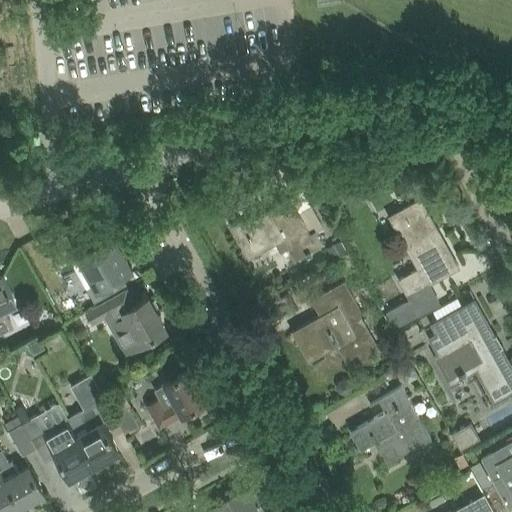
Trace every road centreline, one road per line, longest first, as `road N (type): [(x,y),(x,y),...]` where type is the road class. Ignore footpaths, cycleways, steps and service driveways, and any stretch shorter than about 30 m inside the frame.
road 1 (residential): [(143,164),(301,120),(443,134)]
road 2 (residential): [(277,408),(143,164)]
road 3 (residential): [(97,511),(277,408)]
road 4 (residential): [(0,206),(143,164)]
road 5 (residential): [(511,256),(443,134)]
